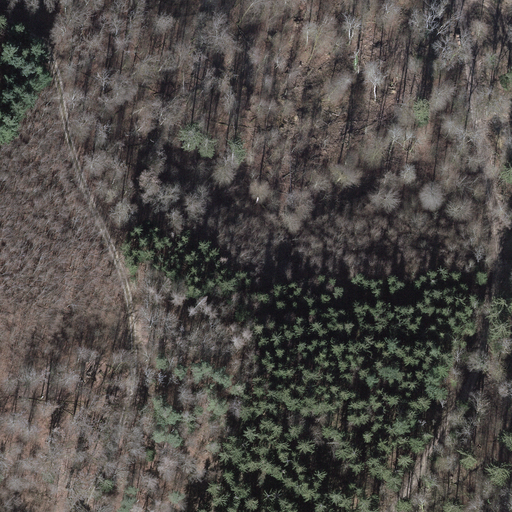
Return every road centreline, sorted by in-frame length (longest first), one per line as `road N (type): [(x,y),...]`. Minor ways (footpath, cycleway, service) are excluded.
road 1 (track): [(0,18),(24,23),(53,47),(79,156),(128,281),(133,408),(78,511)]
road 2 (track): [(456,0),(484,169),(489,314),(476,377),(388,511)]
